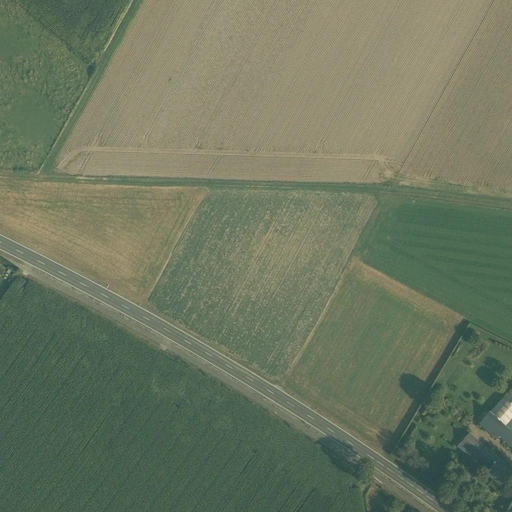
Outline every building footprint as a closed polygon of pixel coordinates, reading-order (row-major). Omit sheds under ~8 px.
[(511,387),(490,413),(511,433),(511,387)] [(511,433),(490,413),(482,422),(499,437),(511,448),(511,433)] [(499,437),(482,422),(479,425),(497,440),(499,437)] [(458,447),(475,462),(478,458),(486,449),(470,434),(458,447)] [(487,463),(493,468),(498,462),(499,462),(504,467),(505,466),(486,449),(478,458),(486,465),(487,463)] [(511,474),(504,467),(499,462),(498,462),(493,468),(491,470),(487,475),(488,475),(494,481),(490,485),(496,491),(500,486),(501,487),(502,487),(511,475),(511,474)]
